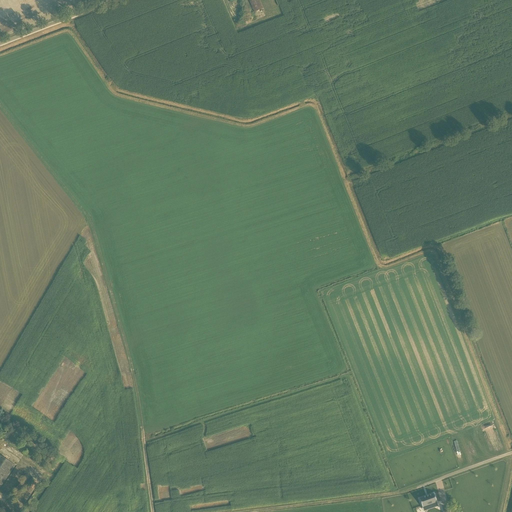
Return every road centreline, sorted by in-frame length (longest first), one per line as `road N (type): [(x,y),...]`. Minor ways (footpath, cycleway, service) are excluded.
road 1 (track): [(152,511),(134,377),(90,222),(0,107)]
road 2 (track): [(408,490),(242,511)]
road 3 (unclassified): [(0,44),(114,0)]
